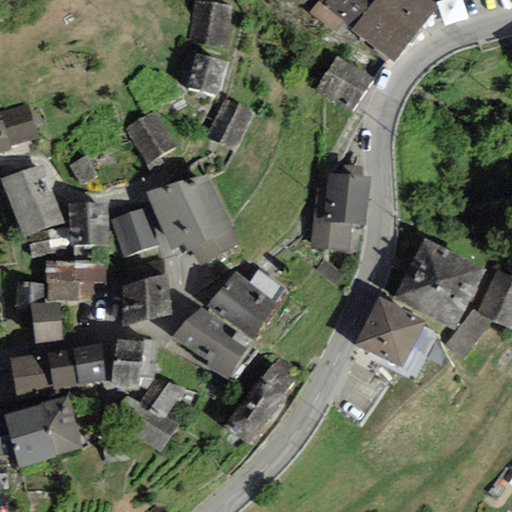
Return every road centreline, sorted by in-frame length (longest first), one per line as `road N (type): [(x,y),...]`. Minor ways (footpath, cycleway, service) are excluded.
road 1 (residential): [(0,357),(167,327),(281,225),(335,154),(382,146)]
road 2 (tertiary): [(216,511),(288,444),(357,323),(380,238),(382,146)]
road 3 (tertiary): [(382,146),(406,73),(428,54),(511,24)]
